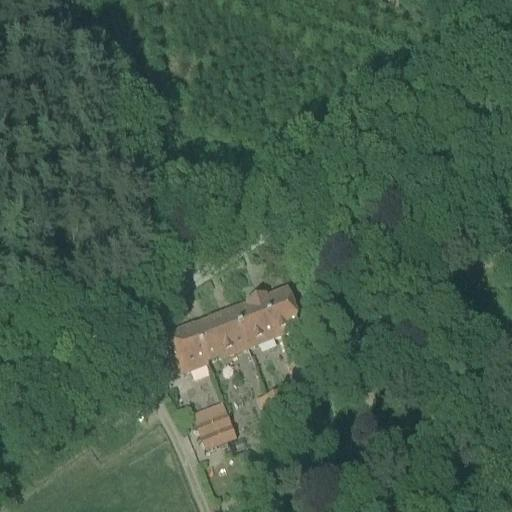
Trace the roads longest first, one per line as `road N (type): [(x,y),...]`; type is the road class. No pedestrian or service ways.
road 1 (unclassified): [(0,406),(511,83)]
road 2 (track): [(176,288),(100,0)]
